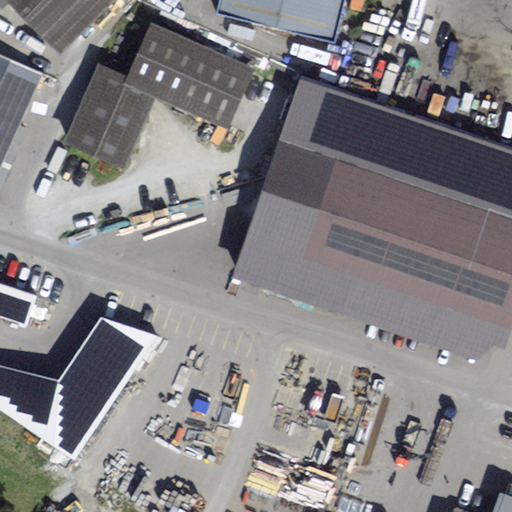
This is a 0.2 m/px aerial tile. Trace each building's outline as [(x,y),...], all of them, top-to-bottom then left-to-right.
[(113,0),(0,0),(57,57),(113,0)] [(348,0),(219,0),(216,16),(338,45),(348,0)] [(256,69),(151,24),(129,76),(97,62),(61,144),(126,172),(158,98),(230,129),(256,69)] [(0,166),(42,72),(0,51),(0,166)] [(511,336),(511,195),(343,139),(296,279),(507,351),(511,336)] [(0,279),(0,313),(28,323),(38,292),(0,279)] [(0,360),(0,407),(75,457),(159,332),(102,312),(58,375),(0,360)] [(511,511),(511,496),(501,493),(494,511),(511,511)]
